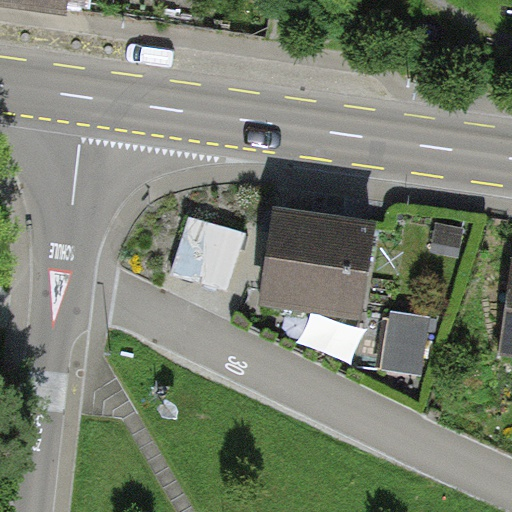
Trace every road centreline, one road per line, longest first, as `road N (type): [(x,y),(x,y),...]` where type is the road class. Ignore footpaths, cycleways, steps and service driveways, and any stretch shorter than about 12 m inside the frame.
road 1 (unclassified): [(511,482),(105,298),(59,292)]
road 2 (secondary): [(87,98),(511,160)]
road 3 (unclassified): [(59,292),(32,511)]
road 4 (unclassified): [(87,98),(59,292)]
